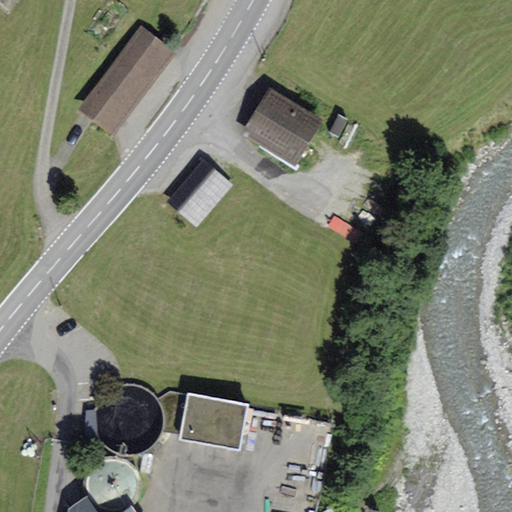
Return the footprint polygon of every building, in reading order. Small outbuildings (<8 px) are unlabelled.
[(177,55),(142,30),(82,112),(117,138),(177,55)] [(326,123),(273,93),(247,138),(300,168),(326,123)] [(231,181),(203,158),(170,199),(198,222),(231,181)] [(171,401),(106,380),(87,434),(152,456),(171,401)] [(241,403),(185,394),(178,435),(234,445),(241,403)] [(137,474),(129,466),(118,462),(107,463),(96,469),(90,478),(87,489),(89,500),(96,510),(99,511),(129,511),(136,506),(141,496),(141,485),(137,474)] [(99,511),(96,510),(89,500),(72,511),(99,511)]
